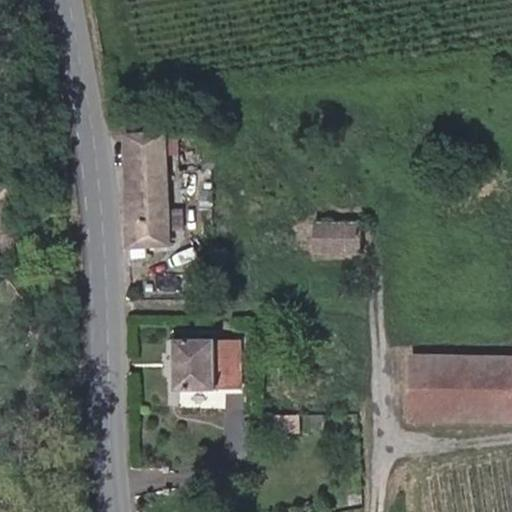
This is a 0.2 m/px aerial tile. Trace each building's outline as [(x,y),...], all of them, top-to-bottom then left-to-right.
[(126,132),(128,247),(131,247),(146,246),(172,246),(172,228),(171,207),(169,132),(126,132)] [(185,227),(184,206),(171,207),(172,228),(185,227)] [(316,225),(316,254),(364,254),(363,226),(316,225)] [(146,257),(146,246),(131,247),(132,257),(146,257)] [(243,339),(175,339),(175,394),(243,393),(243,339)] [(511,421),(511,358),(410,357),(409,420),(511,421)] [(295,417),(274,416),(273,432),(294,434),(295,417)]
